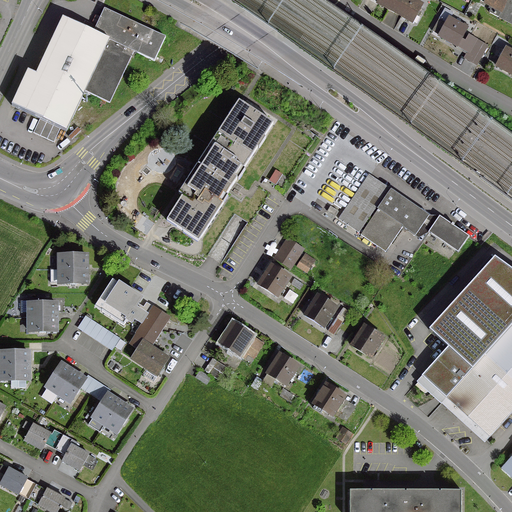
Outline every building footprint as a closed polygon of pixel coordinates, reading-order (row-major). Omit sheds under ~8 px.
[(378,0),(376,4),(394,13),(401,0),(378,0)] [(410,0),(401,0),(394,13),(411,23),(415,15),(418,17),(420,13),(418,11),(421,6),(410,0)] [(479,0),(480,0),(491,6),(488,12),(511,24),(511,1),(509,0),(479,0)] [(10,106),(65,132),(84,92),(108,104),(133,52),(153,62),(164,38),(103,9),(92,33),(62,18),(35,75),(27,71),(10,106)] [(440,34),(438,37),(456,47),(466,29),(448,19),(445,24),(438,20),(432,30),(440,34)] [(469,37),(462,48),(461,50),(468,54),(468,52),(475,40),(469,37)] [(499,59),(498,61),(495,66),(511,75),(511,53),(505,49),(502,55),(499,53),(497,57),(499,59)] [(217,134),(251,156),(272,124),(241,104),(238,102),(217,134)] [(234,182),(251,156),(217,134),(196,166),(227,186),(230,188),(234,182)] [(230,188),(227,186),(196,166),(178,195),(181,197),(168,218),(200,238),(222,204),(221,203),(230,188)] [(268,180),(275,184),(278,180),(282,175),(275,170),(271,176),(268,180)] [(386,192),(365,178),(337,219),(358,233),(386,192)] [(361,234),(385,251),(403,226),(416,235),(430,214),(391,188),(377,208),(378,208),(361,234)] [(438,217),(439,217),(428,233),(454,251),(460,243),(462,245),(468,237),(452,226),(453,224),(451,223),(458,213),(446,204),(438,216),(438,217)] [(326,212),(334,217),(337,212),(329,207),(326,212)] [(277,258),(276,259),(276,260),(288,268),(300,249),(288,241),(277,258)] [(86,270),(86,265),(85,256),(75,256),(75,255),(68,255),(68,256),(58,256),(58,259),(56,259),(56,270),(86,270)] [(314,261),(304,255),(296,266),(306,273),(314,261)] [(409,260),(403,256),(394,268),(401,272),(409,260)] [(511,273),(495,263),(429,332),(448,350),(422,378),(488,438),(511,412),(511,273)] [(270,266),(265,274),(257,286),(276,298),(289,278),(270,266)] [(86,275),(86,270),(56,270),(49,270),(49,283),(58,283),(58,284),(68,284),(68,285),(75,285),(75,284),(86,284),(86,275)] [(290,285),(299,290),(302,285),(294,279),(290,285)] [(133,308),(139,299),(113,282),(96,308),(122,325),(133,308)] [(335,308),(317,296),(304,316),(322,328),(335,308)] [(27,304),(27,318),(55,318),(55,304),(45,304),(45,303),(38,303),(38,304),(27,304)] [(150,344),(159,330),(167,318),(153,308),(136,334),(136,335),(130,345),(137,349),(137,350),(138,349),(143,353),(146,348),(149,343),(150,344)] [(327,331),(333,335),(343,319),(337,315),(327,331)] [(77,327),(112,349),(119,339),(84,316),(77,327)] [(55,332),(55,323),(55,318),(27,318),(28,332),(38,332),(38,333),(45,333),(45,332),(55,332)] [(251,336),(232,324),(219,344),(242,359),(245,354),(252,359),(262,344),(251,336)] [(382,338),(363,326),(350,347),(369,359),(382,338)] [(208,339),(204,346),(209,350),(214,343),(208,339)] [(143,353),(138,349),(137,350),(137,349),(130,359),(147,370),(148,368),(157,374),(167,360),(151,349),(150,350),(146,348),(143,353)] [(0,366),(27,366),(27,352),(17,352),(17,351),(10,351),(10,352),(0,352),(0,366)] [(297,366),(279,354),(266,374),(284,386),(297,366)] [(205,372),(217,380),(225,368),(213,360),(205,372)] [(72,372),(68,369),(60,364),(55,373),(54,372),(47,382),(48,383),(43,391),(54,399),(72,372)] [(27,380),(27,368),(27,366),(0,366),(0,380),(10,381),(10,388),(25,388),(25,380),(27,380)] [(198,371),(194,378),(205,385),(209,379),(198,371)] [(78,388),(84,380),(72,372),(54,399),(66,407),(72,398),(73,399),(79,389),(78,388)] [(108,389),(89,375),(81,387),(100,400),(108,389)] [(312,405),(331,417),(344,397),(326,385),(312,405)] [(115,400),(107,395),(101,403),(100,403),(96,408),(97,409),(92,418),(104,425),(119,402),(115,400)] [(122,405),(119,402),(104,425),(115,433),(121,424),(122,425),(126,419),(125,419),(130,410),(122,405)] [(338,418),(345,422),(354,409),(347,404),(338,418)] [(62,436),(53,431),(51,435),(32,425),(23,441),(41,450),(45,443),(55,449),(62,436)] [(346,445),(352,436),(341,429),(335,438),(346,445)] [(71,440),(62,436),(55,449),(65,454),(61,461),(79,471),(87,455),(68,444),(71,440)] [(511,457),(501,470),(511,479),(511,457)] [(17,494),(27,500),(34,486),(24,481),(26,478),(8,469),(0,483),(0,485),(17,494)] [(46,489),(44,492),(34,486),(27,500),(37,505),(49,511),(56,511),(59,508),(60,509),(61,507),(60,506),(63,499),(46,489)] [(348,511),(385,511),(386,491),(371,491),(371,492),(369,492),(369,491),(349,491),(348,511)] [(403,491),(386,491),(385,511),(422,511),(423,491),(405,491),(405,492),(403,492),(403,491)] [(460,511),(460,491),(447,491),(440,491),(440,492),(438,492),(438,491),(423,491),(422,511),(460,511)]
